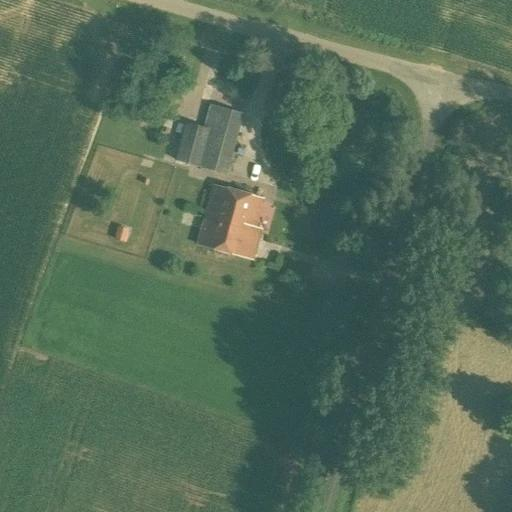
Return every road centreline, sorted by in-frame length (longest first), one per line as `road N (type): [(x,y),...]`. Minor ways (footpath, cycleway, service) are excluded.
road 1 (unclassified): [(326,511),(446,89)]
road 2 (unclassified): [(446,89),(136,0)]
